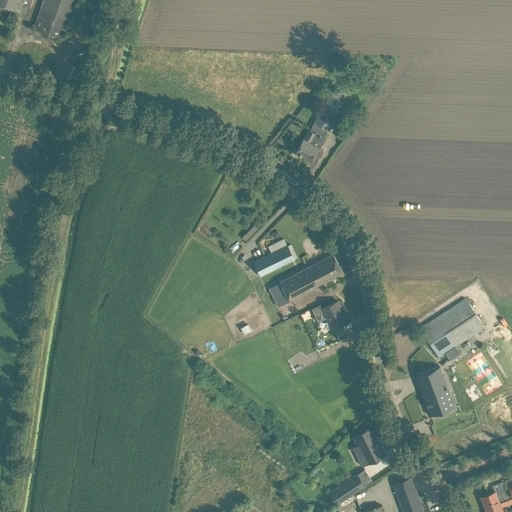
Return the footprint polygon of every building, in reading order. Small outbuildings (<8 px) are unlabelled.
[(0,0),(0,4),(20,11),(23,4),(29,6),(31,0),(0,0)] [(62,38),(75,0),(43,0),(33,28),(62,38)] [(85,35),(88,37),(91,30),(84,27),(78,39),(82,42),(85,35)] [(313,121),(326,129),(327,129),(343,102),(339,99),(344,90),(335,85),(330,94),(313,121)] [(336,135),(342,138),(348,129),(342,126),(336,135)] [(326,137),(323,135),(310,128),(303,138),(302,138),(295,150),(310,159),(317,147),(319,148),(326,137)] [(254,224),(243,236),(246,239),(258,227),(254,224)] [(261,275),(285,263),(294,259),(287,244),(254,260),(261,275)] [(324,258),(280,281),(283,287),(288,298),(290,300),(334,277),(343,272),(333,253),(324,258)] [(439,355),(448,350),(485,326),(466,297),(421,327),(439,355)] [(321,303),(312,307),(315,313),(319,321),(327,317),(332,328),(337,325),(346,321),(341,309),(342,308),(338,300),(329,304),(323,307),(321,303)] [(287,352),(306,340),(301,332),(282,345),(287,352)] [(511,347),(507,340),(497,347),(511,369),(511,374),(508,377),(511,382),(511,381),(511,347)] [(308,342),(293,348),(294,352),(309,346),(308,342)] [(310,346),(295,353),(298,360),(313,352),(310,346)] [(443,364),(419,373),(433,413),(458,404),(443,364)] [(367,461),(384,453),(375,436),(372,437),(368,430),(355,437),(367,461)] [(332,490),(339,501),(363,485),(355,475),(332,490)] [(424,511),(411,477),(394,483),(403,511),(424,511)] [(511,485),(509,487),(495,492),(495,491),(482,496),(487,511),(502,511),(499,502),(511,496),(511,485)]
